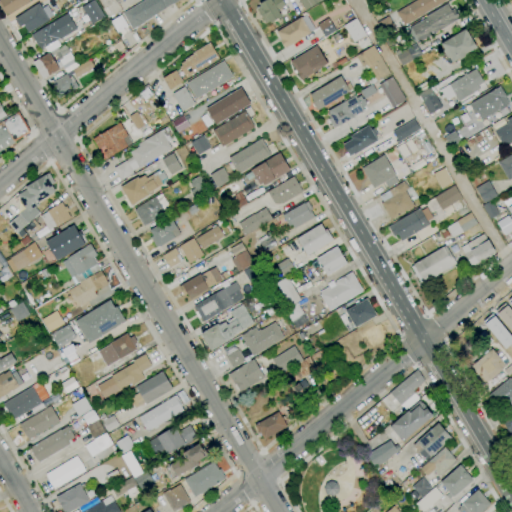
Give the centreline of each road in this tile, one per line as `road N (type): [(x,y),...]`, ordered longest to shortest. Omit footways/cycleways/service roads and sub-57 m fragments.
road 1 (residential): [(0,45),(278,511)]
road 2 (secondary): [(220,0),(477,431)]
road 3 (residential): [(511,266),(216,511)]
road 4 (residential): [(215,0),(0,182)]
